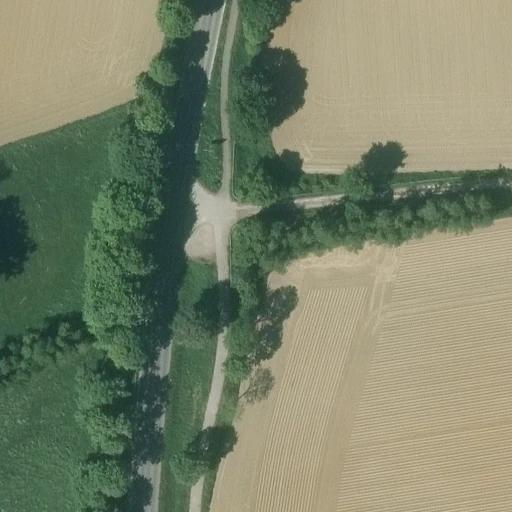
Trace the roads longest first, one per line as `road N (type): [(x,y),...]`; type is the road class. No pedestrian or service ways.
road 1 (tertiary): [(214,0),(171,222),(143,511)]
road 2 (track): [(227,217),(359,208),(511,184)]
